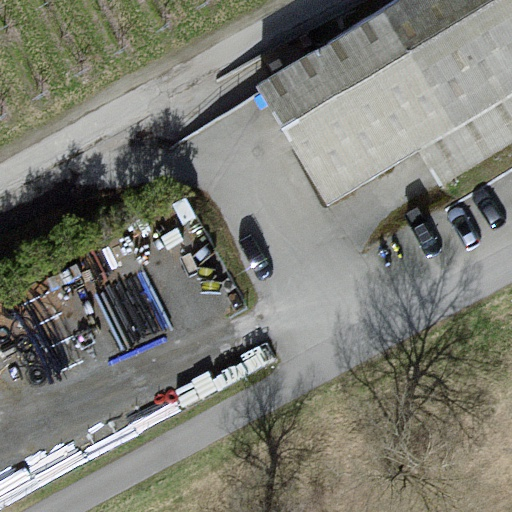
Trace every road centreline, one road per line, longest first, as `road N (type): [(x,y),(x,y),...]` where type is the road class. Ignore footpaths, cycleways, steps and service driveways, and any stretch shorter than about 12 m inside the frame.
road 1 (residential): [(0,183),(332,0)]
road 2 (track): [(44,511),(330,356)]
